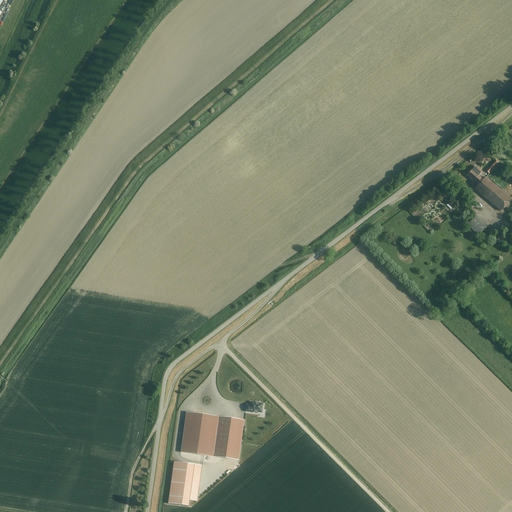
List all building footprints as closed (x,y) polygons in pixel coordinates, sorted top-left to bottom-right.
[(496,159),(495,161),(486,171),(489,173),(496,165),(498,166),(499,165),(498,163),(499,161),(496,159)] [(501,211),(511,199),(491,183),(492,183),(485,177),(483,180),(479,177),(483,172),(475,166),(467,176),(478,185),(475,189),(501,211)] [(467,225),(478,236),(487,227),(476,217),(467,225)] [(256,403),(251,402),(251,405),(246,404),(245,412),(253,413),(253,412),(262,413),(263,404),(259,403),(256,402),(256,403)] [(244,420),(219,417),(186,412),(181,452),(239,460),(244,420)] [(174,462),(168,504),(189,507),(195,465),(174,462)]
